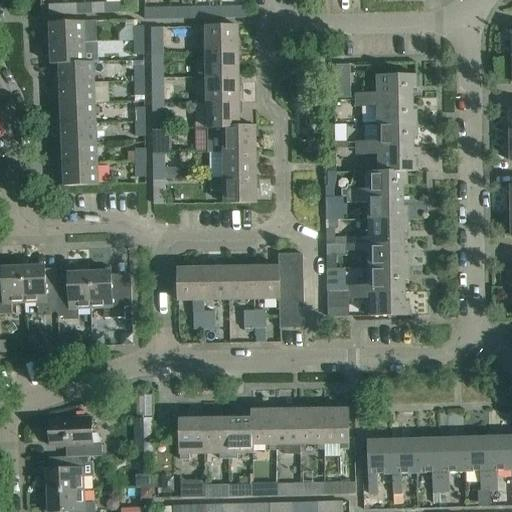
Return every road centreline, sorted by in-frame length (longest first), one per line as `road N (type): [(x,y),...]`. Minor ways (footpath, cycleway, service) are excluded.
road 1 (residential): [(165,363),(419,359),(447,352),(473,332)]
road 2 (residential): [(473,332),(468,22)]
road 3 (residential): [(0,72),(16,103),(19,214),(36,226),(122,223),(163,242)]
road 4 (residential): [(284,224),(282,120),(266,102),(265,50),(282,21)]
road 5 (residential): [(282,21),(468,22)]
road 6 (residential): [(6,411),(138,363),(165,363)]
road 7 (residential): [(163,242),(252,241),(284,224)]
road 8 (residential): [(165,363),(163,242)]
